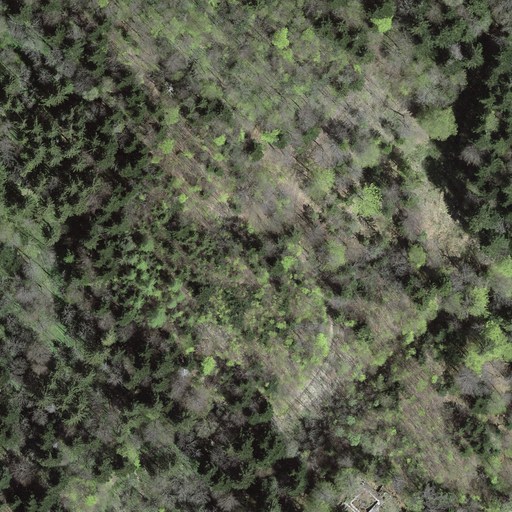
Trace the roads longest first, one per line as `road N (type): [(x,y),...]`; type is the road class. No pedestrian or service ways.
road 1 (track): [(392,0),(363,75),(305,158),(295,213),(329,311),(329,346),(309,382),(270,414)]
road 2 (track): [(137,459),(185,426),(270,414)]
